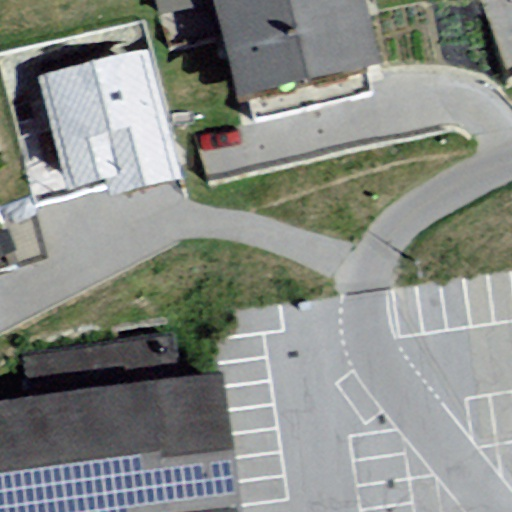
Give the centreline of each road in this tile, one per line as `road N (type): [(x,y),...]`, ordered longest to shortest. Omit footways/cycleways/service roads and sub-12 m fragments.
road 1 (residential): [(490,511),(377,368),(363,305),(365,262),(409,211),(511,163)]
road 2 (unknown): [(377,368),(315,354),(299,362),(292,396),(308,511)]
road 3 (unknown): [(377,368),(511,352)]
